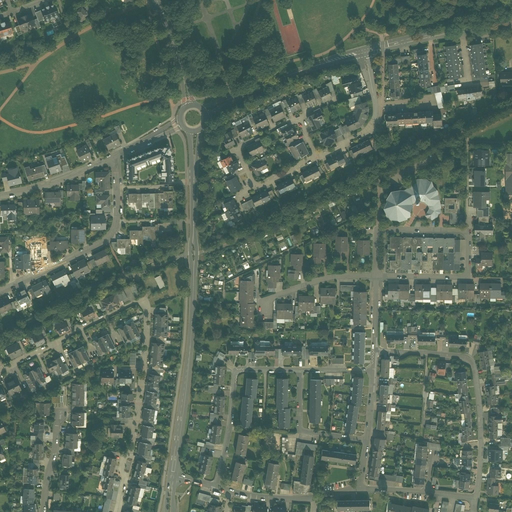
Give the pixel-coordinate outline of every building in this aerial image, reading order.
[(44,19),(45,22),(50,20),(50,18),(54,16),(54,18),(59,16),(54,4),(41,10),(41,11),(44,19)] [(77,12),(82,19),(87,15),(82,8),(77,12)] [(35,13),(37,19),(38,21),(44,19),(41,11),(35,13)] [(26,15),(24,16),(28,27),(32,26),(32,25),(35,24),(31,14),(26,16),(26,15)] [(21,30),(28,27),(24,16),(20,18),(17,20),(19,25),(21,30)] [(0,36),(0,37),(12,33),(9,22),(5,23),(4,22),(2,23),(3,24),(0,24),(0,36)] [(418,55),(419,63),(427,62),(427,54),(424,54),(418,55)] [(419,63),(420,71),(428,70),(427,62),(419,63)] [(389,65),(390,73),(398,72),(398,65),(398,64),(392,64),(389,65)] [(420,71),(421,79),(429,78),(428,70),(420,71)] [(390,73),(390,81),(399,80),(398,72),(390,73)] [(501,74),(501,84),(511,83),(511,73),(507,73),(507,74),(505,74),(501,74)] [(359,82),(358,77),(342,81),(344,87),(348,86),(350,94),(353,93),(361,91),(363,90),(362,88),(361,87),(360,86),(361,84),(360,82),(359,82)] [(430,86),(429,78),(421,79),(422,87),(430,86)] [(390,81),(391,89),(400,88),(399,80),(390,81)] [(327,87),(322,90),(328,100),(332,98),(330,93),(327,87)] [(481,87),(473,88),(474,96),(481,95),(482,95),(481,87)] [(400,96),(400,88),(391,89),(391,97),(397,96),(400,96)] [(466,89),(467,97),(474,96),(473,88),(466,89)] [(459,99),(467,97),(466,89),(458,91),(459,99)] [(323,102),(328,100),(322,90),(318,92),(321,98),(323,102)] [(311,93),(307,95),(312,105),(316,103),(315,100),(311,93)] [(307,108),(312,105),(307,95),(302,97),(304,102),(307,108)] [(347,100),(349,108),(359,105),(362,104),(361,104),(359,96),(354,98),(347,100)] [(295,97),(291,100),(296,110),(301,108),(299,105),(296,98),(295,97)] [(291,113),(296,110),(291,100),(286,102),(289,107),(291,113)] [(350,131),(358,127),(364,124),(365,120),(367,119),(368,115),(367,113),(369,109),(367,102),(362,104),(359,105),(359,107),(356,116),(358,119),(355,121),(353,117),(350,119),(349,119),(345,121),(347,124),(350,131)] [(279,105),(274,108),(279,119),(285,116),(281,109),(279,105)] [(274,122),(279,119),(274,108),(268,111),(270,115),(274,122)] [(308,121),(313,130),(321,126),(318,121),(322,118),(319,112),(315,114),(308,117),(310,120),(308,121)] [(263,113),(258,116),(263,127),(269,124),(265,117),(263,113)] [(441,114),(433,115),(433,122),(434,125),(442,125),(441,114)] [(398,125),(398,124),(398,115),(397,115),(397,116),(395,116),(395,115),(388,116),(387,116),(388,121),(388,125),(393,125),(398,125)] [(258,130),(263,127),(258,116),(252,119),(254,123),(258,130)] [(247,121),(241,124),(247,135),(253,132),(249,125),(247,121)] [(241,138),(247,135),(241,124),(236,127),(238,131),(241,138)] [(347,124),(339,128),(342,135),(350,131),(347,124)] [(283,137),(284,136),(293,132),(290,126),(288,127),(281,130),(280,131),(283,137)] [(336,138),(342,135),(339,128),(333,131),(336,137),(335,138),(336,138)] [(237,136),(235,132),(234,129),(229,131),(230,132),(233,137),(232,137),(232,138),(237,136)] [(320,135),(325,146),(333,141),(332,139),(335,138),(336,137),(333,131),(332,129),(328,131),(327,130),(322,132),(322,134),(320,135)] [(294,131),(293,132),(284,136),(287,142),(292,140),(297,137),(294,131)] [(227,143),(228,147),(235,144),(232,138),(232,137),(233,137),(230,132),(221,136),(224,141),(225,141),(227,143)] [(103,139),(108,150),(113,147),(112,147),(120,143),(116,135),(111,137),(110,136),(103,139)] [(359,144),(359,145),(363,154),(363,153),(372,149),(373,149),(368,140),(359,145),(359,144)] [(247,147),(251,156),(263,150),(259,142),(259,141),(256,143),(247,147)] [(300,158),(301,158),(301,157),(300,156),(302,155),(303,156),(303,157),(306,155),(307,154),(307,153),(306,151),(307,151),(305,146),(305,147),(304,148),(303,146),(303,145),(302,146),(301,145),(300,145),(299,144),(300,143),(292,147),(291,147),(289,149),(291,153),(292,153),(291,153),(293,152),(296,157),(297,156),(299,155),(300,158)] [(80,156),(83,161),(88,159),(87,158),(91,156),(86,145),(83,147),(83,148),(77,151),(79,156),(80,156)] [(363,154),(359,145),(358,145),(359,145),(355,147),(352,148),(351,148),(352,150),(355,157),(356,157),(356,156),(362,153),(363,154)] [(165,182),(173,182),(173,178),(173,175),(174,175),(174,174),(174,172),(174,171),(173,171),(173,169),(173,168),(173,165),(173,162),(173,161),(173,158),(173,157),(172,157),(172,155),(170,154),(171,152),(170,150),(169,149),(169,148),(169,147),(168,147),(167,147),(167,148),(166,147),(163,147),(162,149),(160,147),(158,148),(157,148),(154,149),(154,150),(151,151),(150,151),(147,152),(146,153),(145,153),(143,154),(142,154),(141,155),(141,154),(140,155),(138,155),(138,156),(136,157),(136,156),(135,157),(132,158),(131,158),(129,159),(128,160),(128,159),(127,160),(126,162),(127,163),(126,163),(126,168),(126,169),(126,172),(127,179),(132,179),(132,176),(136,176),(136,170),(136,167),(145,164),(145,165),(146,165),(151,163),(150,162),(159,158),(163,160),(164,169),(161,170),(161,173),(161,178),(165,178),(165,182)] [(475,165),(486,165),(486,157),(488,157),(488,156),(488,151),(475,151),(475,165)] [(292,153),(291,153),(295,160),(300,158),(299,155),(297,156),(296,157),(293,152),(291,153),(292,153)] [(56,155),(56,157),(57,157),(60,167),(68,165),(66,159),(62,160),(61,157),(60,154),(56,155)] [(336,156),(334,158),(338,165),(345,162),(342,156),(341,154),(336,156)] [(223,167),(226,166),(233,162),(230,156),(227,157),(221,160),(220,161),(223,167)] [(48,168),(51,174),(56,172),(56,173),(59,172),(59,171),(61,171),(60,167),(57,157),(56,157),(52,158),(51,159),(52,160),(48,162),(50,167),(48,168)] [(151,163),(151,164),(152,164),(159,162),(160,162),(160,169),(161,170),(164,169),(163,160),(159,158),(150,162),(151,163)] [(330,169),(338,165),(334,158),(331,159),(331,158),(326,161),(327,164),(330,169)] [(236,161),(233,162),(226,166),(229,172),(230,172),(236,169),(239,168),(236,161)] [(256,176),(261,173),(260,171),(267,168),(263,161),(260,162),(252,166),(256,176)] [(24,168),(28,181),(33,179),(44,175),(41,166),(34,169),(34,171),(31,172),(29,167),(24,168)] [(311,169),(309,170),(312,178),(320,174),(317,169),(316,166),(311,168),(311,169)] [(7,180),(9,185),(16,183),(17,184),(22,182),(20,176),(19,176),(18,172),(17,172),(16,168),(11,169),(12,173),(6,175),(7,180)] [(305,181),(312,178),(309,170),(306,171),(301,173),(302,175),(305,181)] [(475,185),(485,186),(485,171),(475,171),(475,185)] [(100,189),(104,189),(109,189),(108,173),(95,173),(96,180),(100,180),(100,189)] [(229,186),(232,193),(241,188),(235,177),(229,180),(226,182),(228,186),(229,186)] [(284,182),(283,182),(288,191),(288,190),(294,187),(295,188),(295,187),(292,180),(291,178),(290,178),(290,179),(286,181),(284,182)] [(431,219),(432,220),(435,218),(435,217),(438,216),(439,213),(441,213),(440,210),(441,209),(441,207),(440,206),(439,203),(439,201),(440,200),(438,199),(438,198),(438,197),(438,193),(436,191),(434,192),(432,189),(434,187),(432,185),(432,181),(427,181),(427,179),(420,179),(420,181),(416,181),(415,180),(411,184),(409,184),(409,188),(411,189),(411,192),(408,193),(405,191),(399,191),(399,193),(395,192),(395,190),(394,190),(394,191),(393,191),(392,191),(391,192),(392,193),(392,194),(388,199),(387,199),(387,201),(388,200),(389,201),(385,209),(385,210),(385,211),(386,211),(387,213),(386,215),(388,218),(389,217),(392,220),(394,219),(395,219),(395,218),(400,220),(401,220),(402,220),(403,220),(405,220),(405,218),(406,218),(409,217),(409,213),(411,213),(411,212),(411,208),(413,205),(413,204),(416,201),(418,203),(421,201),(421,200),(423,201),(424,201),(428,204),(428,205),(429,207),(429,208),(429,211),(428,213),(427,213),(426,216),(428,218),(427,218),(428,219),(431,219)] [(287,191),(288,191),(283,182),(281,183),(276,186),(276,185),(278,190),(280,195),(281,194),(280,194),(287,190),(287,191)] [(73,196),(73,201),(78,201),(78,196),(79,196),(79,190),(79,185),(78,185),(74,186),(71,186),(66,186),(67,196),(73,196)] [(267,193),(270,199),(275,197),(272,190),(267,193)] [(166,193),(163,193),(164,206),(164,208),(167,208),(167,207),(173,207),(172,191),(166,192),(166,193)] [(261,193),(258,195),(262,202),(263,204),(263,203),(263,202),(269,199),(270,200),(270,199),(267,193),(266,191),(261,193)] [(55,200),(55,206),(61,206),(60,199),(60,192),(55,193),(45,193),(45,202),(51,202),(51,200),(55,200)] [(477,207),(485,207),(485,199),(489,199),(490,193),(474,192),(474,207),(477,207)] [(154,194),(154,196),(154,209),(160,208),(160,206),(164,206),(163,193),(157,194),(158,194),(154,194)] [(142,209),(141,203),(141,196),(136,196),(136,194),(128,194),(128,203),(136,203),(136,209),(142,209)] [(141,194),(141,196),(141,203),(149,202),(149,209),(154,209),(154,196),(149,196),(149,194),(141,194)] [(255,206),(262,202),(258,195),(256,196),(251,198),(252,199),(255,206)] [(101,202),(102,208),(109,208),(109,196),(102,196),(96,196),(96,202),(101,202)] [(457,213),(460,214),(460,199),(445,198),(445,204),(440,204),(439,203),(440,206),(445,206),(445,213),(451,213),(457,213)] [(224,204),(225,204),(228,211),(236,207),(233,199),(231,200),(224,204)] [(252,199),(246,202),(250,209),(255,206),(252,199)] [(32,214),(32,213),(32,201),(29,201),(29,200),(27,200),(27,201),(23,201),(23,202),(23,208),(23,214),(32,214)] [(250,209),(246,202),(241,204),(241,205),(245,211),(250,209)] [(9,215),(9,220),(15,220),(15,215),(15,206),(10,206),(10,205),(1,206),(1,215),(9,215)] [(236,207),(228,211),(224,213),(225,213),(227,218),(230,216),(231,219),(232,220),(233,222),(242,218),(236,207)] [(91,217),(91,229),(105,229),(105,216),(95,216),(91,217)] [(164,236),(164,238),(171,238),(171,231),(170,231),(170,225),(170,224),(158,224),(158,225),(158,232),(160,232),(160,236),(164,236)] [(476,234),(482,234),(484,234),(492,234),(493,225),(484,225),(479,225),(476,225),(476,234)] [(142,227),(142,233),(142,236),(150,235),(150,242),(155,242),(155,236),(155,229),(150,229),(150,227),(142,227)] [(71,230),(72,243),(83,243),(83,235),(83,230),(71,230)] [(143,246),(142,236),(142,233),(137,233),(137,231),(129,231),(130,240),(137,239),(137,246),(143,246)] [(340,251),(346,251),(346,243),(347,243),(347,237),(336,236),(336,244),(338,244),(338,250),(338,251),(340,251)] [(0,244),(0,251),(8,251),(8,237),(0,237),(0,244)] [(401,254),(401,252),(401,239),(398,239),(398,237),(394,237),(390,237),(390,248),(396,248),(396,254),(401,254)] [(406,245),(412,245),(412,238),(406,238),(406,237),(404,237),(404,238),(401,238),(401,239),(401,252),(406,252),(406,245)] [(417,245),(422,245),(422,239),(422,238),(416,238),(416,237),(414,237),(414,238),(412,238),(412,245),(412,252),(416,252),(417,252),(417,245)] [(50,245),(51,251),(56,251),(56,250),(59,250),(66,250),(66,249),(66,241),(59,241),(59,244),(55,244),(55,238),(50,238),(50,245)] [(427,245),(433,246),(433,239),(433,238),(427,238),(425,238),(425,239),(422,239),(422,245),(422,253),(427,253),(427,245)] [(438,246),(443,246),(444,239),(444,238),(437,238),(435,238),(435,239),(433,239),(433,246),(433,253),(438,253),(438,246)] [(446,239),(444,239),(443,246),(443,253),(448,253),(449,246),(454,246),(454,243),(454,240),(454,238),(448,238),(446,238),(446,239)] [(125,254),(125,255),(130,254),(130,241),(125,242),(125,239),(116,240),(117,243),(117,248),(120,248),(121,248),(125,248),(125,254)] [(359,254),(368,254),(368,246),(369,247),(369,240),(362,240),(357,240),(357,247),(360,247),(359,254)] [(320,257),(323,258),(323,250),(324,250),(324,243),(313,243),(313,250),(315,250),(315,257),(320,257)] [(94,259),(97,265),(109,259),(105,250),(92,256),(94,259)] [(26,261),(30,261),(30,254),(22,254),(22,251),(16,252),(17,254),(15,254),(15,269),(24,269),(24,267),(26,267),(26,261)] [(30,252),(30,254),(30,261),(33,261),(45,261),(45,256),(44,251),(30,252)] [(422,260),(422,261),(422,268),(422,270),(422,271),(425,271),(426,270),(429,270),(429,269),(432,269),(433,260),(433,253),(428,253),(428,260),(422,260)] [(438,260),(433,260),(432,269),(432,270),(436,270),(440,270),(440,269),(443,269),(443,261),(443,253),(438,253),(438,260)] [(449,261),(443,261),(443,269),(443,270),(447,270),(447,271),(451,271),(451,268),(453,268),(454,268),(454,264),(454,261),(454,258),(454,255),(454,253),(449,253),(449,261)] [(482,265),(492,265),(493,253),(481,253),(481,259),(481,265),(482,265)] [(298,271),(301,271),(301,261),(302,261),(302,254),(291,254),(291,259),(293,259),(293,265),(294,265),(294,270),(294,271),(298,271)] [(253,257),(256,263),(261,261),(258,255),(253,257)] [(74,273),(76,277),(89,270),(85,263),(84,260),(71,267),(74,273)] [(398,268),(401,268),(401,260),(396,260),(396,261),(390,261),(390,269),(396,269),(398,269),(398,268)] [(401,260),(401,268),(401,269),(404,269),(404,270),(408,270),(408,268),(411,268),(411,261),(407,261),(407,260),(405,260),(401,260)] [(411,260),(411,261),(411,268),(411,269),(415,269),(415,270),(419,270),(419,268),(422,268),(422,261),(417,261),(417,260),(416,260),(411,260)] [(269,270),(269,276),(271,276),(271,280),(271,281),(275,281),(278,281),(278,271),(279,271),(279,265),(267,265),(267,269),(269,270)] [(62,282),(64,287),(70,284),(71,283),(67,276),(64,270),(51,277),(55,285),(62,282)] [(71,285),(76,283),(71,274),(67,276),(71,283),(70,284),(71,285)] [(32,288),(36,296),(42,293),(41,291),(44,290),(47,294),(51,292),(46,280),(37,284),(37,285),(31,288),(32,288)] [(252,292),(253,281),(243,281),(240,281),(240,292),(241,292),(252,292)] [(399,297),(399,296),(399,284),(394,284),(394,285),(389,285),(388,289),(388,293),(385,293),(385,298),(385,299),(393,299),(393,297),(399,297)] [(403,284),(399,284),(399,296),(404,296),(404,299),(409,299),(409,294),(409,285),(403,285),(403,284)] [(459,298),(466,299),(466,284),(462,284),(462,285),(459,285),(459,286),(459,289),(458,295),(458,298),(459,298)] [(485,295),(490,295),(491,284),(486,284),(480,284),(480,294),(480,298),(485,298),(485,295)] [(495,284),(491,284),(490,295),(490,296),(496,296),(496,298),(506,298),(506,294),(506,292),(501,292),(501,284),(495,284)] [(415,299),(423,299),(423,285),(419,285),(415,285),(415,294),(415,299)] [(437,299),(445,299),(445,285),(440,285),(440,286),(437,285),(437,288),(437,294),(437,299)] [(320,303),(328,303),(328,289),(323,289),(320,289),(320,303)] [(333,289),(328,289),(328,303),(333,303),(333,305),(336,305),(336,289),(333,289)] [(19,303),(20,305),(23,303),(22,302),(29,298),(25,291),(21,293),(20,291),(17,293),(18,294),(15,296),(16,298),(19,303)] [(240,303),(241,303),(251,304),(251,299),(252,299),(252,292),(241,292),(241,297),(240,296),(240,303)] [(103,310),(106,309),(106,310),(119,304),(117,301),(114,295),(103,301),(102,299),(98,300),(102,307),(101,309),(102,310),(103,310)] [(301,310),(306,310),(306,296),(302,296),(302,297),(298,296),(298,306),(298,313),(301,313),(301,310)] [(0,301),(0,312),(0,313),(10,308),(12,307),(10,303),(7,298),(0,301)] [(27,304),(30,302),(31,302),(29,298),(22,302),(23,303),(20,305),(21,307),(27,304)] [(242,311),(242,315),(253,315),(253,309),(253,304),(251,304),(241,303),(241,311),(242,311)] [(82,312),(86,320),(94,316),(93,313),(90,308),(82,312)] [(253,321),(253,315),(242,315),(241,315),(241,322),(242,322),(242,326),(253,326),(253,321)] [(58,332),(60,335),(69,330),(68,327),(65,322),(58,325),(59,326),(56,328),(55,328),(55,329),(56,332),(57,332),(58,332)] [(118,329),(124,343),(139,335),(134,325),(133,322),(118,329)] [(32,338),(33,338),(35,343),(37,346),(45,342),(43,338),(41,334),(35,337),(32,338)] [(99,355),(110,350),(114,347),(108,334),(92,341),(99,355)] [(418,344),(427,345),(427,337),(419,336),(418,337),(418,344)] [(435,337),(427,337),(427,345),(435,345),(435,337)] [(450,347),(458,347),(459,339),(450,339),(450,347)] [(466,339),(459,339),(458,347),(467,347),(467,340),(466,339)] [(269,341),(269,342),(269,345),(265,345),(265,355),(274,355),(274,352),(274,349),(274,341),(269,341)] [(8,349),(12,358),(22,353),(21,351),(21,350),(17,343),(17,344),(14,345),(15,346),(8,349)] [(228,355),(238,355),(238,345),(230,345),(228,345),(228,355)] [(243,345),(238,345),(238,355),(247,355),(247,352),(247,345),(243,345)] [(265,355),(265,345),(260,345),(255,345),(255,353),(255,355),(265,355)] [(69,356),(74,367),(77,366),(82,363),(89,360),(83,346),(73,351),(67,354),(69,356)] [(282,355),(292,355),(292,346),(284,346),(283,346),(283,350),(281,350),(281,355),(282,355)] [(301,355),(301,351),(299,350),(299,346),(292,346),(292,355),(301,355)] [(312,346),(311,346),(311,351),(309,351),(309,355),(319,355),(319,346),(312,346)] [(326,346),(319,346),(319,355),(328,355),(328,352),(328,351),(326,351),(326,346)] [(355,348),(354,356),(364,356),(365,348),(355,348)] [(67,354),(73,351),(72,349),(64,352),(67,357),(69,356),(67,354)] [(480,352),(481,361),(489,359),(487,351),(480,352)] [(220,352),(217,357),(220,359),(222,361),(225,355),(220,352)] [(59,374),(61,373),(66,371),(63,365),(59,357),(60,359),(57,361),(56,359),(52,361),(47,364),(50,372),(54,370),(56,369),(57,368),(60,373),(59,374)] [(490,363),(489,359),(481,361),(483,369),(490,368),(490,366),(490,363)] [(438,374),(445,375),(445,370),(446,363),(439,362),(439,366),(437,366),(437,369),(437,370),(439,370),(438,374)] [(215,367),(215,369),(214,374),(223,375),(224,366),(219,366),(215,365),(215,367)] [(29,386),(30,388),(35,386),(38,384),(45,381),(44,378),(39,367),(23,375),(29,386)] [(381,376),(389,376),(393,376),(394,368),(389,368),(382,368),(381,376)] [(461,373),(457,373),(457,376),(458,381),(466,380),(466,373),(461,373)] [(223,384),(223,375),(214,374),(214,383),(218,383),(223,384)] [(354,377),(354,386),(363,387),(363,378),(354,377)] [(278,426),(289,427),(289,408),(286,408),(287,378),(276,378),(276,408),(278,408),(278,426)] [(16,379),(10,381),(16,392),(21,390),(16,379)] [(247,427),(250,427),(253,398),(255,399),(257,380),(246,379),(244,397),(242,397),(239,426),(241,426),(247,427)] [(310,421),(319,421),(320,379),(310,379),(310,388),(310,391),(310,409),(309,412),(310,412),(310,421)] [(10,395),(16,392),(10,381),(5,384),(8,391),(10,395)] [(381,385),(380,394),(388,394),(389,386),(381,385)] [(354,386),(353,394),(362,395),(363,387),(354,386)] [(486,387),(487,395),(495,394),(494,391),(494,386),(493,386),(486,387)] [(353,394),(352,402),(359,403),(361,403),(362,395),(353,394)] [(387,403),(388,394),(380,394),(380,402),(387,403)] [(496,403),(495,394),(487,395),(488,404),(496,403)] [(215,396),(214,404),(224,405),(224,396),(215,396)] [(351,402),(350,411),(358,412),(359,403),(352,402),(351,402)] [(39,403),(39,415),(46,416),(46,415),(49,415),(49,403),(39,403)] [(223,414),(224,405),(214,404),(214,413),(218,413),(223,414)] [(350,411),(349,419),(357,420),(358,412),(350,411)] [(379,411),(378,420),(386,421),(386,412),(379,411)] [(490,416),(490,430),(498,429),(498,422),(502,422),(502,416),(490,416)] [(356,429),(357,420),(349,419),(348,428),(356,429)] [(385,429),(386,421),(378,420),(377,428),(385,429)] [(43,432),(44,428),(43,428),(43,423),(44,423),(44,422),(34,422),(34,432),(38,432),(43,432)] [(111,436),(122,437),(122,428),(116,428),(116,425),(111,425),(111,436)] [(212,429),(211,433),(220,435),(221,426),(217,425),(212,425),(212,429)] [(463,433),(463,438),(463,441),(472,440),(471,432),(463,433)] [(219,443),(220,435),(211,433),(210,439),(210,442),(214,443),(219,443)] [(245,455),(248,436),(247,435),(241,434),(238,434),(235,453),(238,454),(245,455)] [(439,444),(442,444),(442,442),(436,441),(436,440),(433,439),(433,440),(433,437),(429,436),(428,442),(430,442),(433,443),(436,443),(439,444)] [(383,449),(384,449),(385,440),(376,438),(374,447),(383,449)] [(508,447),(510,447),(510,438),(501,438),(501,447),(508,447)] [(299,448),(318,451),(319,445),(300,442),(299,448)] [(33,447),(33,451),(43,451),(43,443),(42,443),(36,443),(35,443),(34,447),(33,447)] [(419,444),(418,452),(427,452),(427,449),(427,446),(424,446),(424,444),(419,444)] [(374,447),(373,456),(382,458),(383,449),(374,447)] [(325,460),(330,460),(331,451),(327,451),(322,450),(322,454),(321,454),(321,458),(324,459),(324,458),(326,458),(326,459),(325,460)] [(499,450),(490,450),(489,460),(500,461),(501,455),(502,455),(502,450),(499,450)] [(287,454),(287,451),(282,451),(282,454),(287,454),(286,459),(294,461),(295,455),(287,454)] [(336,460),(338,460),(339,452),(334,451),(334,452),(331,451),(330,460),(334,461),(334,459),(336,459),(336,460)] [(343,462),(346,462),(348,453),(344,453),(344,452),(339,452),(338,460),(340,461),(340,460),(343,460),(343,461),(343,462)] [(352,454),(348,453),(346,462),(350,463),(350,462),(351,461),(353,462),(353,463),(356,463),(356,458),(356,454),(352,453),(352,454)] [(203,456),(202,463),(210,465),(213,456),(204,454),(203,456)] [(67,466),(69,467),(69,466),(70,466),(70,462),(71,462),(71,455),(68,455),(63,455),(63,460),(62,466),(67,466)] [(300,481),(309,482),(311,466),(312,456),(304,455),(303,464),(300,481)] [(107,456),(106,463),(115,465),(116,459),(114,458),(109,457),(107,456)] [(380,467),(382,458),(373,456),(371,465),(380,467)] [(137,460),(135,469),(144,472),(145,467),(146,462),(137,460)] [(231,479),(241,482),(245,464),(243,463),(237,462),(236,462),(231,479)] [(106,463),(104,469),(113,471),(115,465),(106,463)] [(208,474),(210,465),(202,463),(199,471),(208,474)] [(264,486),(274,488),(278,465),(268,463),(264,486)] [(379,474),(380,467),(371,465),(370,475),(379,476),(379,474)] [(103,475),(105,476),(112,477),(113,471),(104,469),(103,475)] [(143,475),(144,472),(135,469),(133,478),(141,480),(142,480),(143,475)] [(495,478),(500,478),(501,470),(492,469),(491,478),(495,478)] [(461,481),(469,482),(470,474),(462,473),(461,481)] [(105,476),(104,482),(112,484),(114,478),(112,477),(105,476)] [(59,487),(68,487),(68,477),(62,477),(59,477),(60,477),(60,482),(59,482),(59,487)] [(293,491),(300,492),(300,490),(306,491),(306,490),(311,490),(312,482),(309,482),(300,481),(295,480),(293,491)] [(459,488),(468,489),(469,482),(461,481),(457,480),(456,488),(459,488)] [(111,490),(112,484),(104,482),(102,488),(108,490),(111,490)] [(490,494),(498,495),(499,486),(495,486),(488,485),(487,491),(490,491),(490,494)] [(131,486),(129,494),(138,497),(139,493),(139,492),(140,488),(139,488),(131,486)] [(24,489),(24,496),(33,497),(33,495),(34,495),(34,494),(33,494),(33,490),(24,489)] [(197,498),(209,502),(210,497),(211,496),(199,493),(197,498)] [(137,501),(138,497),(129,494),(127,503),(133,505),(136,505),(137,501)] [(219,500),(210,497),(209,502),(209,503),(215,505),(218,506),(219,500)] [(336,510),(344,509),(344,501),(339,501),(338,501),(336,501),(336,510)] [(344,509),(353,509),(353,501),(351,501),(350,501),(344,501),(344,509)] [(353,509),(361,509),(361,501),(355,501),(353,501),(353,509)] [(367,501),(361,501),(361,509),(370,509),(370,501),(369,501),(367,501)] [(440,511),(446,511),(449,502),(443,501),(440,511)]
